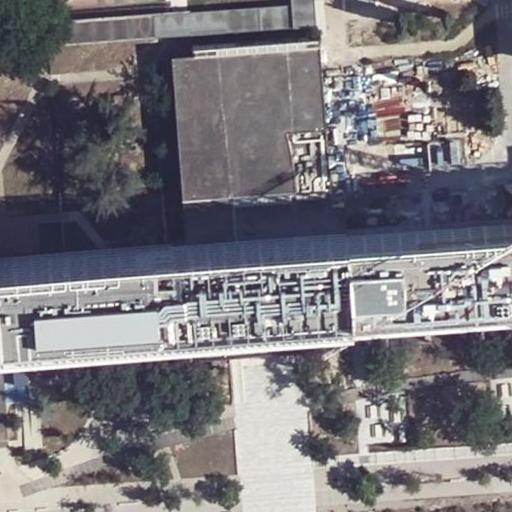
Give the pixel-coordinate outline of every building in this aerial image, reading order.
[(289,0),(291,16),(293,27),(295,37),(314,36),(312,3),(311,0),(289,0)] [(165,46),(295,37),(293,27),(291,16),(189,24),(177,25),(44,34),(15,37),(0,37),(0,58),(46,55),(155,47),(165,46)] [(180,208),(184,255),(260,249),(333,244),(330,211),(319,212),(316,184),(307,60),(306,48),(181,58),(169,59),(169,73),(180,208)] [(511,230),(333,244),(338,316),(351,315),(511,303),(511,230)] [(338,316),(333,244),(260,249),(184,255),(5,268),(0,267),(0,340),(10,340),(149,330),(266,322),(338,316)]
